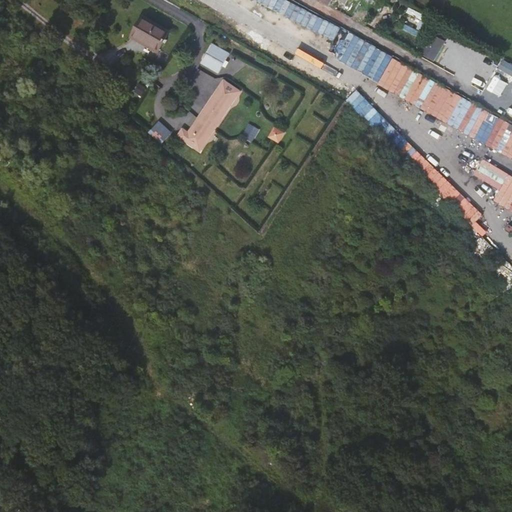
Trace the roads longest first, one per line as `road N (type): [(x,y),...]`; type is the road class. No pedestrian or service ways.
road 1 (unknown): [(0,12),(134,117),(254,228)]
road 2 (unknown): [(305,0),(511,118)]
road 3 (unknown): [(27,0),(96,57),(145,51)]
